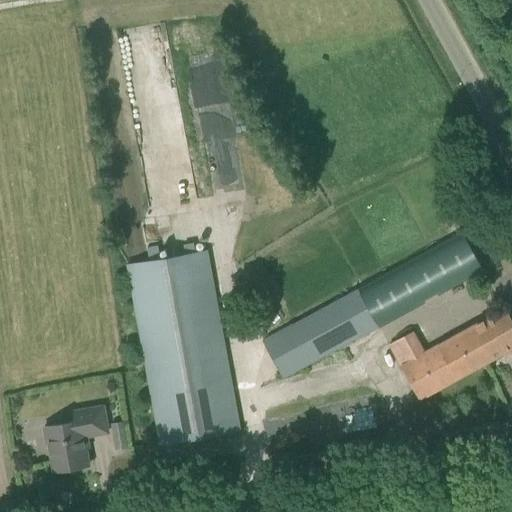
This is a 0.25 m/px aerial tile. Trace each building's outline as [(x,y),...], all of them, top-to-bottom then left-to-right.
[(230,72),(182,81),(203,199),(251,190),(230,72)] [(484,270),(463,232),(304,319),(263,342),(283,379),(379,326),(379,328),(484,270)] [(161,446),(240,432),(217,306),(207,251),(196,253),(185,254),(160,259),(158,247),(147,248),(149,260),(127,264),(161,446)] [(389,345),(419,400),(503,354),(505,357),(511,353),(511,321),(505,309),(424,354),(412,332),(389,345)] [(89,466),(83,437),(110,432),(105,405),(74,411),(75,420),(46,425),(55,472),(89,466)] [(128,449),(123,422),(111,424),(116,451),(128,449)] [(152,442),(150,433),(143,434),(144,444),(152,442)]
